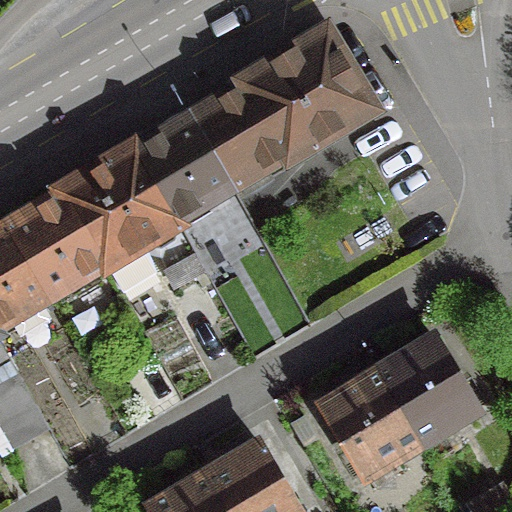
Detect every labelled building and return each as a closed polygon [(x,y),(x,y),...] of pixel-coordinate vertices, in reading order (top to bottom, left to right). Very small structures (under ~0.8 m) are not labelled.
[(239,86),(185,118),(228,188),(281,156),(284,160),(369,110),(322,31),(237,82),(239,86)] [(185,118),(131,150),(129,152),(172,221),(173,220),(228,188),(185,118)] [(53,191),(56,195),(58,194),(100,264),(98,265),(101,270),(103,268),(118,295),(152,273),(140,246),(142,245),(156,248),(168,241),(172,227),(176,224),(173,220),(172,221),(129,152),(131,150),(128,146),(53,191)] [(56,195),(2,228),(44,297),(98,265),(100,264),(58,194),(56,195)] [(2,228),(0,228),(0,323),(44,297),(2,228)] [(430,339),(374,373),(416,444),(472,410),(430,339)] [(0,379),(0,432),(7,445),(43,426),(13,373),(0,379)] [(416,444),(374,373),(318,407),(360,477),(416,444)] [(293,511),(254,445),(200,476),(221,511),(293,511)] [(221,511),(200,476),(146,509),(148,511),(221,511)] [(498,511),(485,489),(454,508),(456,511),(498,511)]
